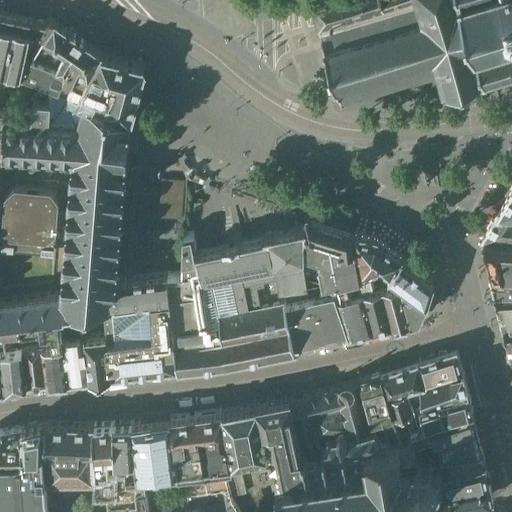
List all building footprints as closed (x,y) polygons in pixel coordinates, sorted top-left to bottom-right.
[(314,9),(319,24),(369,9),(366,0),(314,0),(311,1),(314,9)] [(326,48),(328,55),(414,29),(427,73),(432,90),(484,74),(486,80),(490,79),(488,74),(502,70),(504,74),(508,73),(506,69),(511,66),(511,0),(366,0),(369,9),(319,24),(319,26),(320,29),(325,44),(324,44),(325,48),(326,48)] [(0,69),(21,74),(21,69),(29,52),(32,52),(52,19),(48,18),(46,20),(46,21),(32,18),(33,17),(19,14),(19,15),(16,14),(16,13),(3,10),(3,11),(1,11),(1,10),(0,9),(0,69)] [(21,75),(34,80),(76,97),(101,52),(55,19),(52,19),(32,52),(29,52),(21,69),(21,74),(21,75)] [(414,29),(328,55),(328,56),(327,57),(328,59),(329,58),(331,68),(331,70),(332,70),(335,78),(334,78),(335,82),(336,82),(340,97),(341,100),(384,87),(427,73),(414,29)] [(101,52),(76,97),(129,118),(130,118),(139,84),(144,66),(144,65),(143,62),(142,62),(101,52)] [(2,150),(72,155),(76,97),(34,80),(30,115),(25,115),(25,119),(3,118),(2,150)] [(72,155),(70,180),(68,208),(65,243),(65,245),(64,256),(63,262),(61,291),(116,278),(126,157),(129,118),(76,97),(72,155)] [(184,179),(162,177),(159,216),(181,218),(184,179)] [(483,235),(511,236),(511,183),(511,185),(498,207),(496,210),(497,211),(484,231),(482,234),(483,234),(483,235)] [(0,285),(29,285),(30,275),(41,276),(41,281),(52,282),(53,261),(63,262),(64,256),(54,255),(55,244),(65,245),(65,243),(68,208),(57,208),(58,198),(50,189),(15,186),(5,193),(5,194),(5,203),(0,202),(0,285)] [(306,216),(305,225),(304,249),(305,259),(306,271),(308,281),(335,276),(336,280),(363,275),(355,231),(306,216)] [(181,271),(168,272),(171,296),(282,286),(308,281),(306,271),(305,259),(304,249),(305,225),(305,224),(298,226),(298,227),(272,233),(271,232),(265,233),(266,236),(239,242),(239,241),(224,244),(224,245),(197,251),(195,251),(195,252),(194,252),(193,245),(196,244),(193,231),(184,231),(181,271)] [(375,236),(355,231),(363,275),(384,270),(400,254),(375,236)] [(492,272),(511,273),(511,236),(483,235),(492,269),(491,269),(492,272)] [(433,279),(400,254),(384,270),(402,289),(426,301),(433,279)] [(384,270),(363,275),(373,328),(392,323),(383,285),(380,286),(378,278),(380,278),(379,274),(384,270)] [(418,317),(426,301),(402,289),(384,270),(388,284),(383,285),(392,323),(418,317)] [(59,291),(62,309),(80,306),(98,304),(103,304),(118,303),(149,299),(170,296),(171,296),(168,272),(164,272),(116,278),(61,291),(59,291)] [(495,283),(495,284),(511,285),(511,273),(492,272),(492,273),(490,273),(493,284),(495,283)] [(336,280),(348,334),(373,328),(363,275),(336,280)] [(308,281),(320,340),(348,334),(336,280),(335,276),(308,281)] [(282,286),(295,345),(320,340),(308,281),(282,286)] [(503,317),(503,319),(511,317),(511,285),(495,284),(495,286),(496,286),(499,297),(495,298),(496,303),(500,302),(500,305),(500,306),(501,306),(503,317)] [(170,296),(178,365),(200,363),(225,359),(295,345),(282,286),(171,296),(170,296)] [(0,317),(19,315),(39,312),(59,309),(62,309),(59,291),(0,298),(0,317)] [(118,303),(103,304),(106,331),(111,373),(150,368),(150,370),(157,369),(157,367),(178,365),(170,296),(149,299),(118,303)] [(59,309),(61,328),(71,327),(72,332),(62,333),(66,378),(83,376),(83,377),(90,376),(89,375),(90,375),(82,317),(80,306),(62,309),(59,309)] [(59,309),(39,312),(46,380),(66,378),(62,333),(61,328),(59,309)] [(39,312),(19,315),(26,382),(46,380),(39,312)] [(0,317),(0,323),(2,346),(7,385),(26,382),(19,315),(0,317)] [(82,317),(90,375),(111,373),(106,331),(89,333),(87,316),(82,317)] [(511,317),(503,319),(504,321),(501,322),(503,330),(506,329),(510,346),(508,349),(511,351),(511,317)] [(446,350),(419,359),(423,378),(462,368),(461,366),(461,365),(457,351),(456,347),(446,350)] [(418,359),(381,370),(398,433),(398,435),(418,431),(416,422),(415,416),(412,408),(411,403),(406,382),(423,378),(419,359),(418,359)] [(373,373),(360,377),(372,418),(374,423),(380,438),(398,433),(381,370),(379,371),(379,368),(372,370),(373,373)] [(467,388),(462,368),(423,378),(406,382),(411,403),(467,388)] [(398,433),(380,438),(374,423),(372,418),(360,377),(360,376),(359,377),(359,378),(348,381),(348,380),(346,380),(346,382),(335,385),(335,384),(334,384),(334,385),(321,389),(320,387),(319,388),(319,389),(306,393),(306,391),(305,392),(304,392),(305,393),(291,397),(291,395),(290,396),(289,396),(306,472),(275,480),(275,481),(277,480),(279,492),(277,493),(278,496),(280,496),(282,508),(280,508),(281,511),(282,511),(405,511),(413,511),(413,510),(421,508),(421,509),(427,508),(429,508),(429,507),(439,506),(440,506),(440,505),(451,504),(452,504),(452,503),(454,503),(450,487),(446,469),(443,458),(441,447),(433,449),(432,446),(423,448),(422,444),(420,438),(418,431),(398,435),(398,433)] [(472,408),(467,388),(411,403),(412,408),(420,406),(422,413),(415,416),(416,422),(472,408)] [(256,402),(267,451),(268,451),(273,478),(275,478),(275,480),(306,472),(289,396),(256,402)] [(222,409),(230,459),(267,451),(256,402),(222,409)] [(416,422),(418,431),(420,438),(431,434),(433,440),(476,428),(472,408),(416,422)] [(230,459),(222,409),(183,414),(169,415),(177,471),(182,506),(170,509),(170,511),(240,511),(232,498),(231,495),(227,477),(232,474),(229,464),(231,463),(230,459)] [(136,482),(136,503),(135,511),(143,511),(162,510),(158,483),(162,482),(160,472),(177,471),(169,415),(131,420),(134,464),(136,482)] [(31,449),(33,465),(48,464),(45,420),(45,421),(22,425),(22,439),(22,449),(31,449)] [(45,420),(48,464),(49,477),(95,478),(98,478),(94,422),(88,421),(88,422),(75,422),(50,421),(50,420),(45,420)] [(114,421),(118,490),(119,505),(136,503),(136,482),(124,483),(124,476),(122,474),(120,474),(120,466),(122,466),(123,465),(134,464),(131,420),(114,421)] [(95,490),(104,490),(118,490),(114,421),(94,422),(98,478),(95,478),(95,490)] [(22,425),(2,429),(3,438),(22,439),(22,425)] [(441,447),(443,458),(481,449),(477,428),(476,428),(433,440),(422,444),(423,448),(432,446),(433,449),(441,447)] [(0,429),(0,457),(22,457),(22,465),(33,465),(31,449),(22,449),(22,439),(3,438),(2,429),(0,429)] [(443,458),(446,469),(484,460),(481,449),(443,458)] [(0,500),(22,498),(25,511),(47,508),(46,505),(47,505),(44,477),(49,477),(48,464),(33,465),(22,465),(22,457),(0,457),(0,500)] [(446,469),(450,487),(488,477),(488,476),(490,473),(489,468),(486,467),(484,460),(446,469)] [(232,473),(232,474),(227,477),(231,495),(246,492),(241,471),(232,473)] [(450,487),(454,503),(455,503),(488,497),(489,496),(490,496),(491,495),(492,493),(492,492),(492,491),(488,477),(450,487)] [(119,511),(119,505),(118,490),(104,490),(106,511),(119,511)] [(0,500),(0,511),(21,511),(25,511),(22,498),(0,500)] [(119,511),(135,511),(136,503),(119,505),(119,511)]
